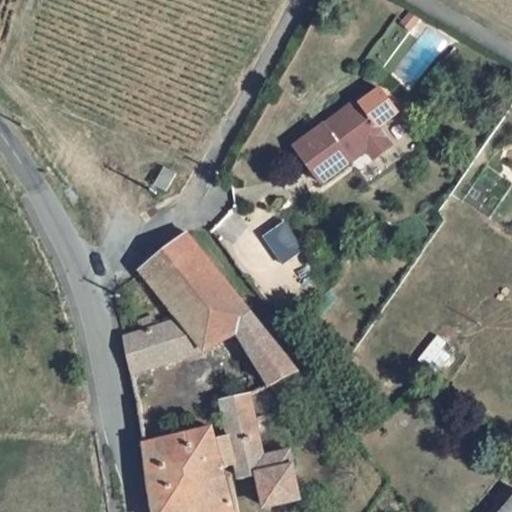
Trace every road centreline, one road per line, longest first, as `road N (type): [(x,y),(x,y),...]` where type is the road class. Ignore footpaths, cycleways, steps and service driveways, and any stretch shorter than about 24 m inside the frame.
road 1 (residential): [(86,277),(184,210),(301,0)]
road 2 (tertiary): [(86,277),(136,511)]
road 3 (tertiary): [(0,127),(86,277)]
